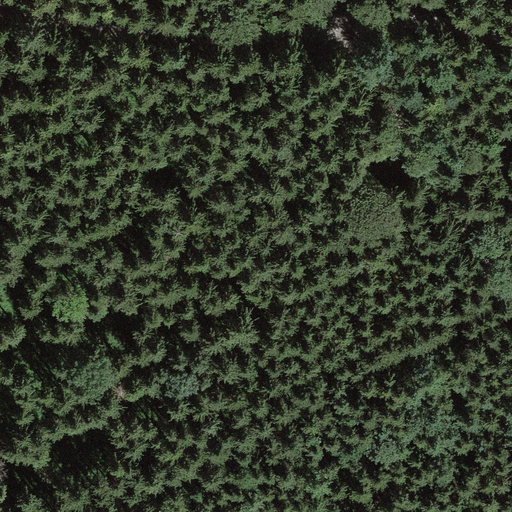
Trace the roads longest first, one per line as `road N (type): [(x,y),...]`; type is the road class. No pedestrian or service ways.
road 1 (track): [(0,8),(159,27),(341,23),(511,39)]
road 2 (track): [(341,23),(511,290)]
